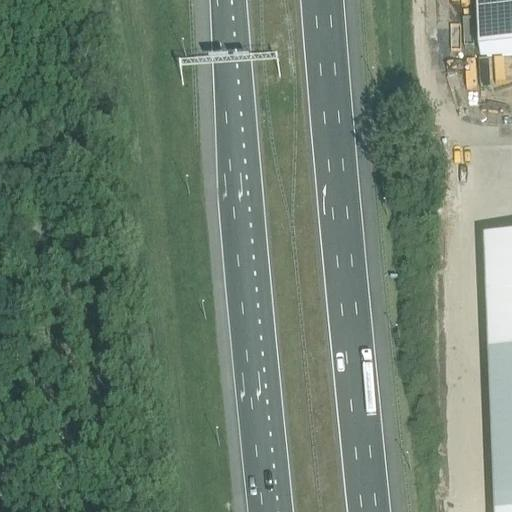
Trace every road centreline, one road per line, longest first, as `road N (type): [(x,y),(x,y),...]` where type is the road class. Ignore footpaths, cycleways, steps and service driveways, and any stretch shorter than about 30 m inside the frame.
road 1 (motorway): [(230,0),(278,511)]
road 2 (motorway): [(374,511),(327,0)]
